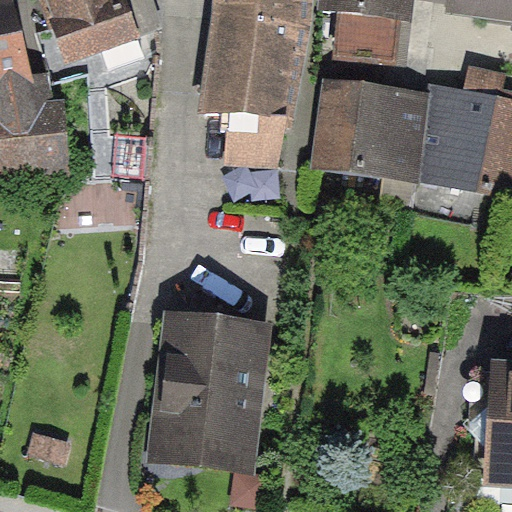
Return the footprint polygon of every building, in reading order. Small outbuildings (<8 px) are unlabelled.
[(10,0),(0,0),(0,89),(27,84),(10,0)] [(45,0),(67,60),(102,48),(111,72),(145,60),(136,36),(158,28),(148,0),(45,0)] [(297,26),(298,0),(224,0),(223,22),(206,116),(232,118),(229,163),(268,165),(272,117),(285,121),(297,26)] [(326,0),(323,28),(340,30),(338,49),(397,56),(402,0),(326,0)] [(511,0),(456,0),(456,6),(511,13),(511,0)] [(429,98),(419,183),(423,184),(425,176),(511,190),(511,104),(500,102),(504,79),(473,71),(467,101),(429,98)] [(429,98),(330,87),(318,169),(419,183),(429,98)] [(61,113),(0,119),(0,182),(68,175),(61,113)] [(251,463),(264,333),(169,323),(155,453),(251,463)] [(493,441),(490,481),(511,482),(511,374),(497,374),(495,414),(480,427),(493,441)]
